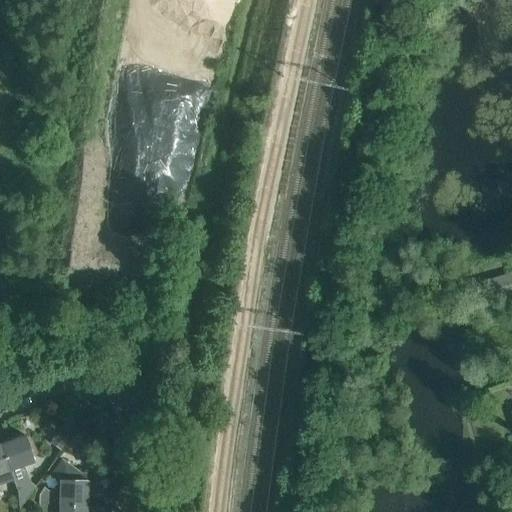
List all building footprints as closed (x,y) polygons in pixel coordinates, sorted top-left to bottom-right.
[(487,303),(511,295),(511,272),(481,282),(487,303)] [(66,446),(77,424),(65,418),(54,440),(66,446)] [(24,435),(0,443),(12,479),(16,489),(18,488),(20,506),(21,507),(36,484),(30,481),(26,468),(24,469),(23,465),(34,461),(24,435)] [(0,484),(5,482),(12,479),(0,443),(0,484)] [(51,476),(59,481),(58,492),(51,492),(43,486),(38,494),(38,504),(87,505),(88,480),(86,480),(86,473),(81,473),(62,460),(51,476)]
